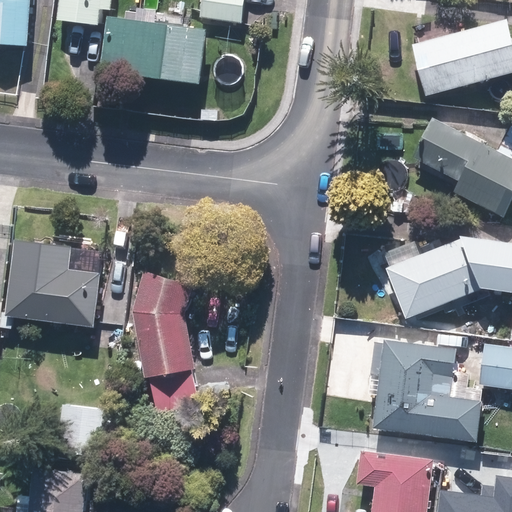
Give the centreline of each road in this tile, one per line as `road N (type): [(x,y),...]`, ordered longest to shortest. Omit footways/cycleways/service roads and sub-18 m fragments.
road 1 (residential): [(263,511),(310,187)]
road 2 (residential): [(310,187),(0,147)]
road 3 (residential): [(310,187),(336,0)]
